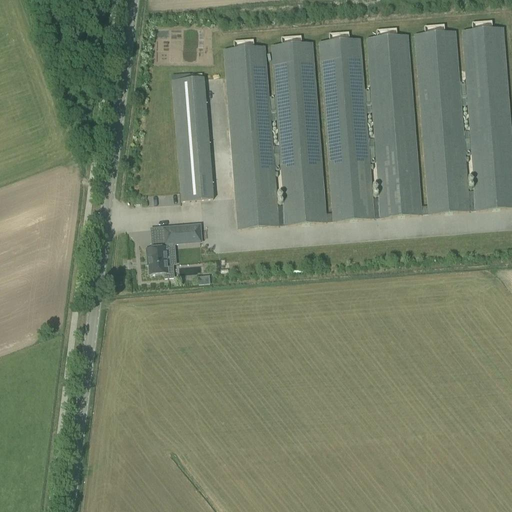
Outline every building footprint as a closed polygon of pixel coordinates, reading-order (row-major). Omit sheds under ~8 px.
[(468,200),(455,34),(444,35),(444,27),(424,28),(424,36),(414,37),(428,217),(469,213),(469,212),(475,212),(476,213),(511,210),(511,150),(503,30),(492,31),(491,23),(471,25),(472,33),(461,33),(474,199),(468,200)] [(373,207),(360,41),(349,42),(348,34),(328,36),(329,44),(319,45),(333,224),(374,221),(373,220),(380,219),(380,220),(421,217),(407,38),(397,38),(396,31),(376,32),(377,40),(366,41),(379,207),(373,207)] [(277,215),(264,49),(254,50),(253,42),(233,43),(234,51),(223,52),(237,232),(278,228),(278,227),(285,227),(285,228),(326,225),(312,45),(301,46),(301,38),(281,40),(281,48),(271,48),(284,214),(277,215)] [(213,201),(203,81),(171,83),(181,204),(213,201)] [(200,244),(199,227),(163,230),(165,247),(200,244)] [(166,267),(165,249),(146,251),(147,262),(148,262),(148,266),(147,266),(147,268),(149,267),(149,277),(164,276),(164,280),(173,280),(172,266),(166,267)] [(196,286),(207,285),(206,277),(195,278),(196,286)]
